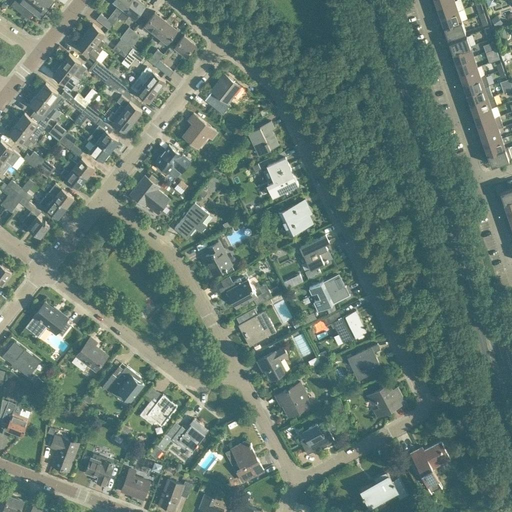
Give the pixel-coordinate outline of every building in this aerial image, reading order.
[(42,16),(48,8),(38,0),(21,0),(20,3),(16,0),(15,0),(12,5),(29,19),(29,18),(35,11),(42,16)] [(38,0),(48,8),(55,0),(54,0),(38,0)] [(118,16),(130,0),(114,0),(119,4),(115,8),(108,18),(101,13),(96,18),(109,28),(118,16)] [(145,3),(141,0),(130,0),(118,16),(122,20),(125,16),(127,17),(131,13),(135,16),(145,3)] [(441,16),(458,10),(454,0),(437,6),(441,16)] [(484,13),(480,2),(476,4),(479,14),(484,13)] [(444,26),(462,20),(458,10),(441,16),(444,26)] [(166,20),(160,15),(155,11),(145,24),(146,24),(142,29),(147,32),(150,28),(156,32),(155,34),(166,20)] [(488,24),(484,13),(479,14),(483,25),(488,24)] [(177,28),(166,20),(155,34),(156,33),(162,37),(159,41),(163,45),(167,41),(177,28)] [(465,31),(462,20),(444,26),(448,37),(465,31)] [(93,24),(85,33),(101,45),(104,41),(100,39),(105,33),(93,23),(92,23),(93,24)] [(124,41),(133,30),(129,26),(120,37),(121,38),(124,41)] [(504,28),(498,29),(501,38),(507,36),(504,28)] [(133,29),(133,30),(124,41),(131,45),(140,34),(133,29)] [(101,45),(85,33),(84,33),(85,34),(77,43),(76,43),(94,58),(99,51),(102,47),(100,46),(101,45)] [(175,46),(186,55),(195,43),(184,34),(175,46)] [(453,51),(470,45),(476,43),(473,34),(467,36),(467,35),(449,41),(453,51)] [(124,56),(128,51),(132,47),(131,45),(124,41),(121,38),(113,47),(124,56)] [(456,62),(474,55),(470,45),(453,51),(456,62)] [(144,56),(132,47),(128,51),(140,60),(144,56)] [(154,64),(158,59),(163,53),(157,48),(148,59),(154,64)] [(511,48),(501,52),(503,59),(511,56),(511,48)] [(69,54),(62,63),(77,75),(80,71),(82,73),(86,67),(69,53),(69,54)] [(460,72),(477,66),(474,55),(456,62),(460,72)] [(93,64),(97,67),(109,76),(112,71),(101,62),(97,59),(93,64)] [(162,61),(158,59),(154,64),(169,76),(173,71),(162,61)] [(77,75),(62,63),(61,63),(61,64),(54,73),(53,73),(71,87),(76,81),(73,79),(77,75)] [(109,76),(97,67),(93,64),(90,68),(94,72),(105,81),(109,76)] [(166,80),(152,70),(147,66),(139,76),(157,90),(164,80),(165,81),(166,80)] [(463,82),(481,76),(477,66),(460,72),(463,82)] [(124,81),(112,71),(109,76),(127,91),(131,87),(124,81)] [(210,94),(206,99),(223,113),(230,104),(226,101),(232,93),(237,97),(244,88),(239,84),(225,73),(212,90),(213,91),(210,94)] [(127,91),(109,76),(105,81),(116,90),(120,85),(127,91)] [(158,90),(157,90),(139,76),(131,86),(136,90),(150,101),(150,100),(149,100),(157,90),(157,91),(158,90)] [(484,86),(481,76),(463,82),(467,93),(484,86)] [(46,82),(38,92),(57,107),(65,97),(46,82)] [(488,97),(484,86),(467,93),(470,103),(488,97)] [(38,92),(30,102),(37,107),(33,111),(46,121),(49,117),(57,107),(38,92)] [(74,96),(74,97),(85,105),(89,101),(77,92),(74,96)] [(122,95),(117,101),(122,104),(118,108),(133,120),(141,110),(142,111),(142,110),(129,100),(122,95)] [(494,95),(488,97),(470,103),(474,113),(491,107),(497,105),(494,95)] [(85,105),(74,97),(70,102),(81,111),(85,105)] [(100,110),(89,101),(85,105),(85,106),(97,115),(100,110)] [(97,115),(85,106),(85,105),(81,111),(95,122),(100,117),(97,115)] [(495,117),(491,107),(474,113),(477,123),(495,117)] [(112,109),(107,116),(126,131),(126,130),(133,120),(134,121),(134,120),(133,120),(118,108),(115,112),(112,109)] [(25,112),(17,121),(36,137),(44,127),(47,122),(46,121),(33,111),(30,116),(25,112)] [(189,141),(191,142),(192,141),(197,146),(207,134),(212,138),(217,131),(194,113),(188,119),(194,123),(184,135),(190,140),(189,141)] [(500,115),(495,117),(477,123),(481,133),(498,127),(503,126),(500,115)] [(271,120),(249,131),(259,153),(279,143),(271,128),(274,127),(271,120)] [(17,121),(9,132),(22,142),(27,146),(31,141),(34,143),(38,138),(36,137),(17,121)] [(56,121),(52,126),(62,134),(67,129),(56,121)] [(119,140),(98,123),(91,133),(112,149),(119,140)] [(62,134),(52,126),(48,131),(59,139),(62,134)] [(484,144),(502,138),(498,127),(481,133),(484,144)] [(77,137),(67,129),(62,134),(73,143),(77,137)] [(103,160),(112,149),(91,133),(87,138),(93,143),(89,148),(103,160)] [(73,143),(62,134),(59,139),(70,147),(73,143)] [(488,154),(505,148),(505,147),(502,138),(484,144),(488,154)] [(0,139),(0,154),(11,163),(12,164),(20,154),(1,139),(0,139)] [(169,144),(155,161),(168,171),(174,176),(180,169),(181,170),(190,159),(182,153),(182,154),(169,144)] [(508,146),(505,147),(505,148),(488,154),(491,165),(511,158),(508,146)] [(33,149),(30,154),(40,163),(44,158),(33,149)] [(40,163),(30,154),(29,155),(27,153),(23,158),(26,159),(36,168),(40,163)] [(11,163),(0,154),(0,170),(3,173),(11,163)] [(95,167),(81,156),(76,162),(70,157),(67,162),(87,177),(95,167)] [(291,169),(285,157),(267,165),(274,180),(267,184),(273,196),(298,184),(292,171),(291,172),(290,170),(291,169)] [(56,167),(44,158),(40,163),(52,172),(56,167)] [(79,187),(87,177),(67,162),(63,166),(65,168),(61,173),(79,187)] [(52,172),(40,163),(36,168),(49,177),(52,172)] [(158,189),(160,187),(145,174),(130,193),(145,205),(146,204),(158,213),(170,198),(158,189)] [(11,178),(7,183),(18,191),(22,186),(11,178)] [(74,197),(55,182),(47,192),(66,207),(74,197)] [(6,206),(18,191),(7,183),(3,188),(9,192),(1,202),(6,206)] [(32,194),(22,186),(18,191),(23,195),(28,199),(32,194)] [(504,202),(511,198),(511,186),(500,191),(504,202)] [(203,187),(199,193),(204,197),(209,191),(203,187)] [(11,210),(23,195),(18,191),(6,206),(11,210)] [(58,217),(66,207),(47,192),(39,202),(58,217)] [(302,200),(278,211),(289,233),(313,222),(306,206),(308,205),(305,199),(303,200),(302,200)] [(210,213),(195,201),(174,227),(187,237),(195,227),(197,229),(198,228),(202,231),(207,224),(203,221),(210,213)] [(46,222),(47,221),(32,209),(22,221),(41,236),(41,235),(49,225),(50,225),(46,222)] [(304,253),(311,268),(326,261),(331,258),(332,258),(325,243),(329,241),(326,234),(300,247),(303,254),(304,253)] [(231,264),(219,241),(208,247),(211,253),(206,255),(211,264),(209,265),(213,273),(224,268),(225,268),(231,264)] [(272,268),(274,261),(267,259),(265,266),(272,268)] [(0,263),(0,280),(3,283),(11,272),(11,273),(12,272),(0,263)] [(231,265),(225,268),(228,273),(234,270),(231,265)] [(300,273),(284,280),(288,288),(303,280),(300,273)] [(325,279),(310,287),(312,293),(313,292),(316,299),(315,300),(319,309),(316,310),(350,294),(345,285),(344,286),(338,274),(325,280),(325,279)] [(224,286),(219,289),(225,299),(231,296),(236,305),(242,302),(243,303),(253,298),(257,295),(254,290),(248,278),(247,279),(242,282),(240,278),(232,282),(224,286)] [(275,294),(278,300),(289,295),(286,289),(275,294)] [(286,320),(298,315),(290,295),(278,300),(286,320)] [(45,301),(27,324),(26,326),(27,325),(40,335),(48,325),(62,336),(71,324),(66,320),(67,318),(45,301)] [(333,303),(326,307),(329,312),(336,309),(333,303)] [(240,323),(238,324),(242,330),(244,329),(245,331),(245,332),(247,337),(248,336),(252,343),(249,345),(250,345),(276,331),(264,310),(258,314),(255,307),(248,311),(251,317),(240,323)] [(356,309),(345,314),(343,309),(324,317),(326,324),(331,322),(333,326),(336,325),(343,342),(366,331),(365,329),(367,328),(366,325),(364,326),(356,309)] [(301,322),(306,320),(303,312),(298,314),(301,322)] [(90,337),(77,354),(78,354),(72,360),(84,370),(90,363),(96,369),(106,355),(94,346),(97,342),(90,337)] [(2,355),(28,376),(40,361),(14,340),(2,355)] [(378,343),(348,357),(358,379),(381,368),(376,357),(374,358),(372,353),(380,349),(378,343)] [(275,351),(275,350),(257,359),(260,366),(263,364),(271,379),(286,371),(279,358),(287,354),(283,346),(275,351)] [(323,351),(314,356),(317,361),(326,357),(323,351)] [(113,373),(103,385),(108,389),(109,387),(123,398),(127,394),(132,397),(143,383),(143,384),(144,383),(139,379),(141,376),(127,365),(118,377),(113,373)] [(19,386),(21,378),(15,376),(13,384),(19,386)] [(38,376),(33,383),(39,387),(44,381),(38,376)] [(289,415),(309,405),(302,391),(305,389),(301,381),(276,394),(279,401),(282,399),(284,403),(283,404),(289,415)] [(389,383),(367,394),(372,403),(377,400),(380,406),(375,409),(379,415),(391,409),(391,408),(397,404),(397,405),(405,401),(397,386),(392,389),(389,383)] [(87,393),(84,398),(89,402),(93,397),(87,393)] [(151,399),(140,413),(153,422),(155,419),(162,424),(168,416),(169,416),(170,415),(169,414),(177,404),(163,393),(156,403),(151,399)] [(82,400),(79,404),(84,409),(88,404),(82,400)] [(24,428),(28,417),(31,411),(22,407),(22,406),(9,401),(1,421),(8,424),(7,428),(22,434),(24,429),(25,430),(26,428),(24,428)] [(333,402),(329,405),(333,413),(338,411),(333,402)] [(182,425),(172,438),(178,443),(185,449),(187,445),(193,450),(205,434),(209,429),(194,418),(190,423),(191,424),(187,429),(182,425)] [(334,439),(324,421),(318,425),(317,423),(303,431),(306,437),(300,440),(307,453),(334,439)] [(69,470),(79,442),(62,435),(62,436),(56,434),(51,446),(58,448),(52,463),(69,470)] [(231,448),(241,466),(236,469),(242,480),(264,469),(256,455),(255,456),(253,452),(254,451),(251,445),(252,444),(251,442),(250,443),(248,439),(231,448)] [(410,452),(431,492),(442,486),(432,467),(450,458),(441,440),(424,449),(425,452),(421,454),(418,449),(410,452)] [(157,444),(150,453),(156,457),(162,449),(157,444)] [(92,457),(91,457),(88,464),(87,466),(85,472),(98,477),(97,480),(105,483),(107,480),(112,465),(114,460),(94,452),(92,457)] [(165,468),(168,462),(160,459),(158,465),(165,468)] [(151,480),(135,474),(136,469),(130,467),(128,471),(121,490),(143,498),(144,498),(151,480)] [(386,470),(379,474),(381,477),(360,488),(363,494),(362,495),(363,497),(364,496),(369,506),(398,491),(401,498),(409,494),(399,476),(392,480),(386,470)] [(187,497),(192,483),(185,480),(184,483),(169,477),(159,504),(174,509),(180,494),(187,497)] [(19,511),(24,500),(9,494),(4,507),(5,507),(4,511),(5,511),(19,511)] [(223,511),(225,509),(213,505),(215,498),(205,494),(200,507),(206,510),(205,511),(223,511)]
